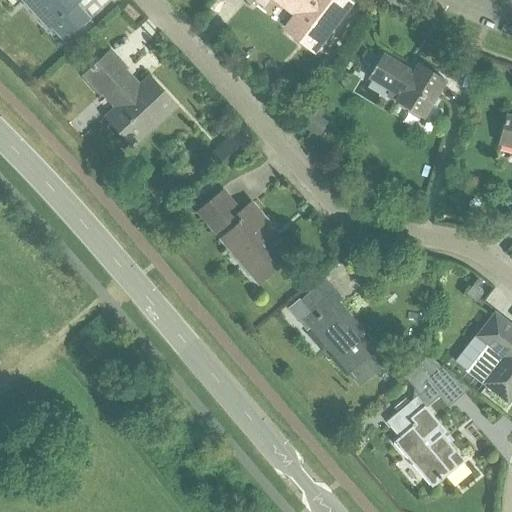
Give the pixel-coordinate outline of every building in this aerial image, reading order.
[(52,28),(65,42),(89,20),(70,0),(26,0),(24,2),(49,30),(52,28)] [(274,0),(303,22),(292,36),(313,53),(350,6),(342,0),(274,0)] [(105,119),(131,148),(175,108),(148,78),(136,90),(121,74),(126,70),(109,52),(83,76),(100,95),(102,94),(116,109),(105,119)] [(397,103),(423,119),(445,83),(419,66),(413,75),(383,56),(370,79),(400,98),(397,103)] [(511,117),(506,116),(499,145),(511,147),(511,117)] [(211,156),(223,169),(250,146),(237,132),(211,156)] [(215,234),(221,229),(226,235),(221,240),(232,253),(238,248),(251,263),(245,268),(259,285),(284,264),(276,255),(283,249),(273,237),(276,234),(251,204),(240,213),(223,192),(198,213),(215,234)] [(326,280),(301,302),(318,322),(311,327),(360,385),(386,362),(338,305),(344,300),(326,280)] [(477,303),(484,294),(478,289),(482,283),(478,280),(466,295),(477,303)] [(485,346),(465,371),(483,385),(509,405),(511,401),(511,327),(494,314),(476,338),(485,346)] [(415,400),(408,406),(387,423),(400,438),(394,443),(433,489),(458,467),(450,458),(457,453),(442,436),(447,432),(427,409),(440,397),(431,387),(443,376),(428,359),(406,377),(415,389),(415,400)]
